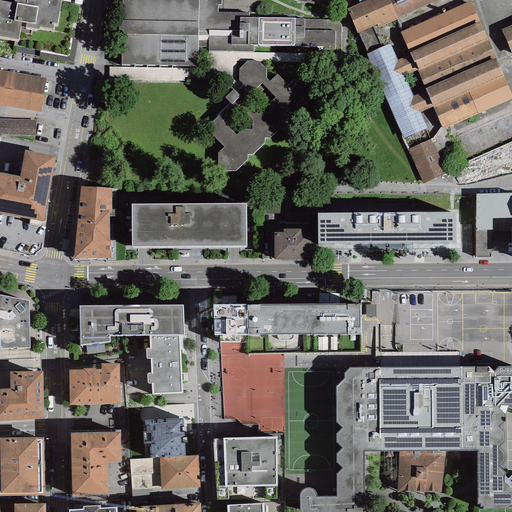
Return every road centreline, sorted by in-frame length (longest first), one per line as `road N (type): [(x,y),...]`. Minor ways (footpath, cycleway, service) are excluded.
road 1 (secondary): [(511,274),(197,276)]
road 2 (residential): [(52,276),(98,0)]
road 3 (residential): [(208,511),(197,276)]
road 4 (residential): [(52,276),(55,426)]
road 5 (secondary): [(197,276),(52,276)]
road 6 (unknown): [(393,318),(401,340),(511,350)]
